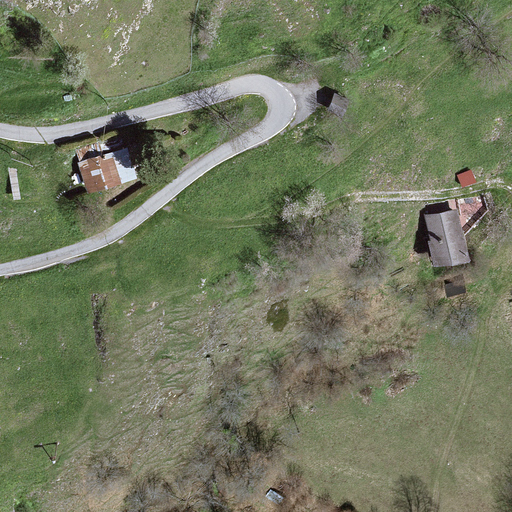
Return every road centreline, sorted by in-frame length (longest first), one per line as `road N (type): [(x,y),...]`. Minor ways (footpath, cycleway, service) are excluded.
road 1 (unclassified): [(0,269),(104,238),(279,113),(271,90),(248,85),(66,132),(0,129)]
road 2 (track): [(157,200),(219,219),(261,219),(326,168),(511,188)]
road 3 (track): [(511,274),(439,511)]
